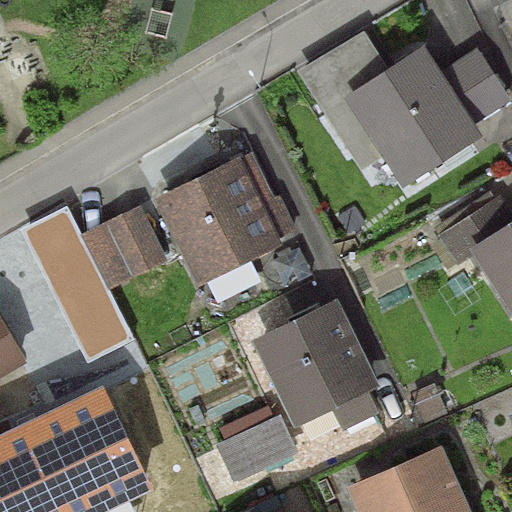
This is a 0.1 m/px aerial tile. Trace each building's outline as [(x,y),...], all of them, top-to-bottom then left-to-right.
[(389,68),(364,28),(297,70),(322,111),(389,68)] [(440,74),(422,46),(389,68),(322,111),(362,171),(381,158),(402,190),(484,137),(475,123),(509,100),(477,50),(440,74)] [(275,196),(253,151),(155,199),(197,286),(282,245),(279,239),(297,230),(280,194),(275,196)] [(511,211),(501,195),(440,235),(458,263),(473,253),(511,311),(511,211)] [(140,204),(81,233),(109,289),(168,259),(140,204)] [(109,289),(81,233),(67,205),(19,229),(87,363),(134,339),(109,289)] [(380,385),(337,299),(251,341),(294,428),(332,409),(343,431),(380,413),(369,391),(380,385)] [(0,378),(27,363),(0,316),(0,378)] [(103,384),(0,433),(0,511),(104,511),(129,500),(153,489),(103,384)] [(281,413),(216,444),(235,483),(299,453),(281,413)] [(471,511),(442,444),(347,486),(358,511),(471,511)] [(134,511),(129,500),(104,511),(134,511)]
